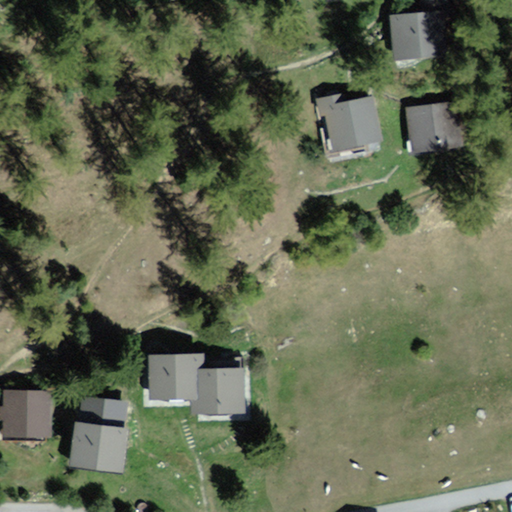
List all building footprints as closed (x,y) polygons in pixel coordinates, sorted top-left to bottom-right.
[(463,8),(405,14),(410,63),(469,57),(463,8)] [(355,95),(331,101),(348,157),(404,141),(390,95),(358,105),(355,95)] [(466,99),(414,106),(421,155),(473,148),(466,99)] [(204,351),(146,354),(150,405),(195,402),(196,417),(254,413),(251,366),(205,369),(204,351)] [(61,393),(7,394),(8,441),(62,440),(61,393)] [(131,426),(77,423),(74,472),(128,475),(131,426)]
